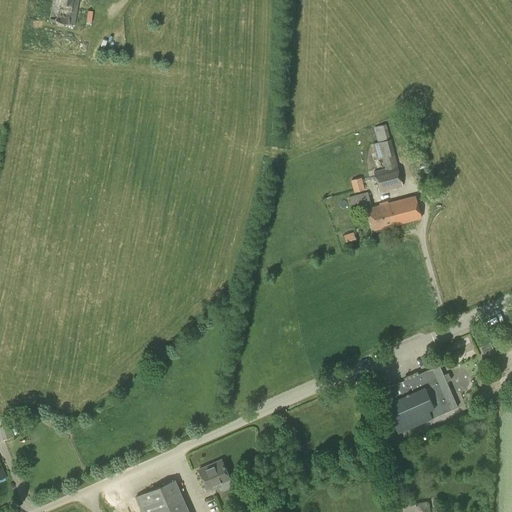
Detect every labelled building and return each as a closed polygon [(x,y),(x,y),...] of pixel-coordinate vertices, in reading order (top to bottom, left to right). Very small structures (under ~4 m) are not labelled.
[(74,25),(79,0),(52,0),(49,20),(74,25)] [(403,186),(386,124),(374,127),(378,142),(372,144),(377,160),(382,158),(385,168),(373,171),(379,193),(403,186)] [(354,192),(364,190),(361,177),(351,180),(354,192)] [(368,192),(348,197),(349,199),(351,206),(352,205),(370,201),(368,192)] [(374,229),(421,217),(415,195),(368,207),(374,229)] [(353,232),(344,235),(346,244),(356,241),(353,232)] [(483,354),(493,350),(490,342),(480,347),(483,354)] [(397,433),(458,406),(439,364),(418,374),(417,372),(403,379),(404,380),(379,391),(397,433)] [(317,378),(291,388),(293,393),(319,383),(317,378)] [(9,423),(0,424),(0,426),(3,438),(12,436),(9,423)] [(206,486),(229,477),(221,459),(199,469),(206,486)] [(142,511),(188,511),(175,480),(136,496),(142,511)] [(427,511),(427,502),(414,502),(414,511),(427,511)]
